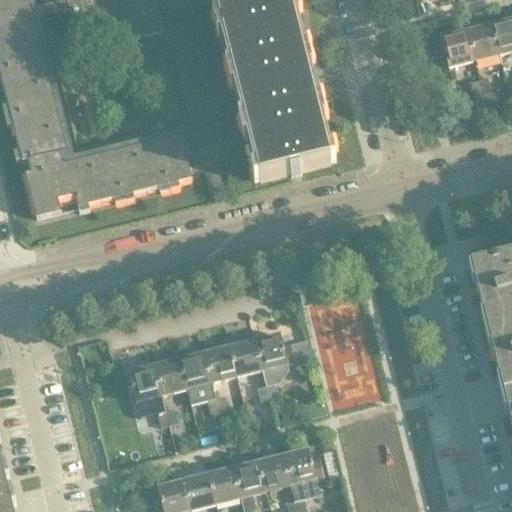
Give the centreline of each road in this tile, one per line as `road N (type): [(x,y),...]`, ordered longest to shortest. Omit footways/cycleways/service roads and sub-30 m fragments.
road 1 (residential): [(4,288),(402,188)]
road 2 (residential): [(482,511),(402,188)]
road 3 (residential): [(59,511),(4,288)]
road 4 (residential): [(402,188),(354,0)]
